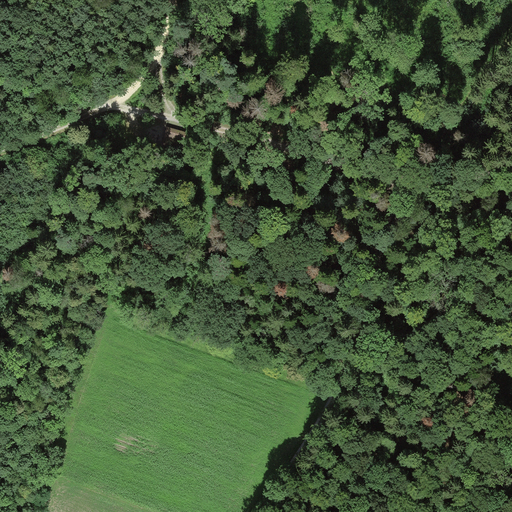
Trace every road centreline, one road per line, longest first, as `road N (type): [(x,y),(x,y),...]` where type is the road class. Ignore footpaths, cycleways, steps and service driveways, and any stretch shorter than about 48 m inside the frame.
road 1 (track): [(377,170),(388,222),(348,357),(259,511)]
road 2 (track): [(511,166),(458,176),(377,170),(170,116)]
road 3 (track): [(511,31),(388,222)]
road 4 (track): [(170,116),(113,105),(0,150)]
road 5 (track): [(171,0),(157,57),(170,116)]
